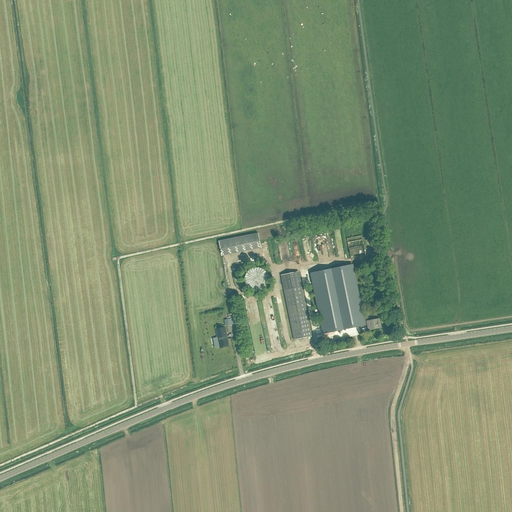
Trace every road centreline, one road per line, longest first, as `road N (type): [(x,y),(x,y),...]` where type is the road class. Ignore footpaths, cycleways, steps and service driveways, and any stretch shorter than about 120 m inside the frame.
road 1 (tertiary): [(0,478),(271,371),(511,328)]
road 2 (track): [(404,344),(392,409),(402,511)]
